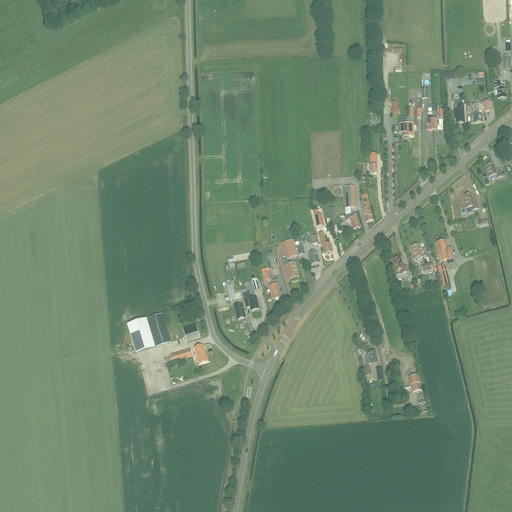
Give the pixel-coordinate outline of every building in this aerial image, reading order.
[(495,82),(494,82),(495,89),(497,89),(498,99),(505,98),(507,98),(506,94),(505,94),(504,88),(504,85),(500,85),(500,81),(499,82),(495,82)] [(463,100),(461,100),(454,101),(455,117),(456,117),(457,123),(460,123),(464,122),(463,104),(463,100)] [(474,123),(483,123),(482,114),(474,114),(474,123)] [(379,132),(379,127),(380,116),(371,116),(371,127),(375,127),(375,132),(379,132)] [(408,137),(409,137),(408,124),(408,117),(404,117),(404,124),(403,124),(403,125),(399,125),(399,134),(403,133),(403,137),(404,137),(404,138),(408,138),(408,137)] [(498,179),(502,177),(500,170),(496,172),(493,165),(486,167),(490,177),(497,174),(498,179)] [(344,188),(345,208),(355,208),(355,187),(344,188)] [(478,210),(477,203),(475,197),(472,198),(471,195),(464,197),(467,209),(472,208),(472,211),(478,210)] [(373,221),(370,211),(369,209),(370,208),(367,198),(362,200),(365,209),(362,210),(366,223),(373,221)] [(328,218),(337,217),(335,208),(331,209),(331,206),(326,207),(326,210),(328,218)] [(317,227),(324,225),(322,215),(319,215),(318,210),(313,211),(317,227)] [(358,216),(350,219),(353,230),(360,228),(358,221),(360,221),(358,216)] [(481,221),(482,223),(478,224),(479,228),(488,226),(487,219),(481,221)] [(325,254),(332,252),(330,244),(329,244),(327,239),(325,240),(323,233),(319,234),(322,247),(323,247),(325,254)] [(318,244),(316,237),(309,238),(311,246),(318,244)] [(450,248),(447,248),(446,241),(436,243),(440,262),(453,259),(450,248)] [(413,260),(423,258),(420,246),(410,248),(413,260)] [(290,258),(297,256),(294,248),(287,250),(290,258)] [(311,266),(320,264),(317,252),(308,254),(311,266)] [(402,274),(408,272),(406,267),(403,267),(400,258),(393,260),(396,271),(401,270),(402,274)] [(295,264),(286,266),(290,280),(298,277),(295,264)] [(446,290),(451,289),(445,265),(438,267),(439,274),(440,274),(443,287),(445,287),(446,290)] [(252,281),(254,287),(255,292),(260,290),(259,286),(260,285),(258,279),(252,281)] [(232,285),(234,285),(233,281),(226,282),(227,287),(229,295),(230,300),(235,299),(234,294),(232,285)] [(272,300),(281,297),(277,284),(269,286),(272,300)] [(246,309),(250,308),(251,311),(259,309),(256,298),(251,299),(249,292),(242,294),(246,309)] [(242,304),(234,306),(237,320),(245,318),(242,304)] [(305,308),(298,320),(302,322),(309,310),(305,308)] [(171,343),(162,315),(148,319),(156,348),(171,343)] [(147,319),(127,325),(136,354),(155,348),(147,319)] [(187,343),(200,339),(196,324),(182,328),(187,343)] [(199,364),(208,361),(203,345),(194,348),(199,364)] [(173,363),(193,357),(190,349),(170,355),(173,363)] [(371,364),(378,363),(375,351),(368,352),(371,364)] [(413,393),(421,390),(417,376),(409,378),(413,393)] [(419,404),(426,402),(425,398),(424,399),(423,394),(417,395),(419,404)]
